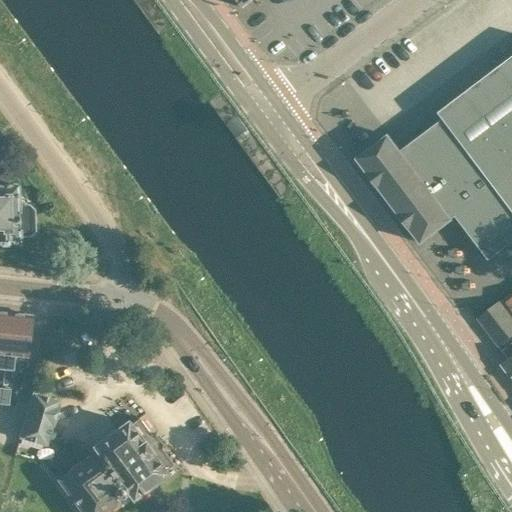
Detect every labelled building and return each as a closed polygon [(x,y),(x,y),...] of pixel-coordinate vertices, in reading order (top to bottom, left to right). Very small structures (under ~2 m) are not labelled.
[(488,260),(511,241),(511,56),(438,112),(443,118),(400,151),(388,135),(357,159),(420,243),(455,216),(488,260)] [(0,241),(19,240),(19,235),(28,235),(27,205),(17,205),(16,184),(7,185),(7,168),(0,168),(0,241)] [(478,318),(477,318),(498,345),(502,351),(511,342),(511,292),(500,302),(500,301),(493,307),(478,318)] [(0,369),(4,370),(8,327),(10,327),(12,313),(0,311),(0,369)] [(8,327),(4,370),(13,371),(15,354),(27,356),(31,315),(12,313),(10,327),(8,327)] [(511,378),(511,347),(504,354),(508,360),(502,365),(511,378)] [(2,388),(0,400),(9,401),(10,389),(2,388)] [(32,393),(19,439),(46,445),(59,401),(32,393)] [(125,422),(109,434),(93,446),(93,447),(88,451),(91,455),(58,479),(82,511),(103,511),(118,501),(121,506),(131,498),(132,499),(165,474),(163,471),(172,464),(138,418),(128,425),(125,422)] [(55,457),(49,464),(57,471),(75,458),(72,446),(68,451),(64,447),(55,457)]
